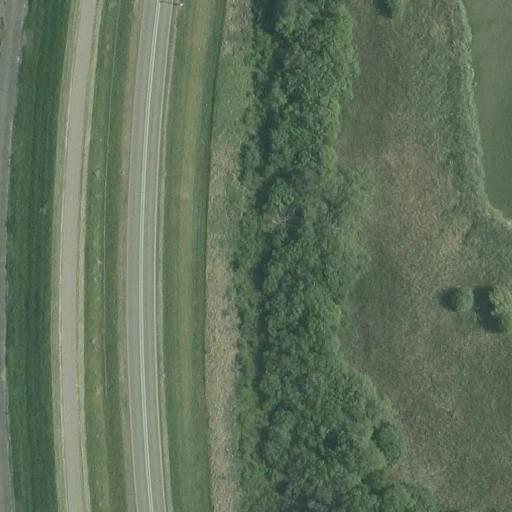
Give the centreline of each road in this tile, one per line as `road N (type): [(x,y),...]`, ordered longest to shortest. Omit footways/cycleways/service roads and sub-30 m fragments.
road 1 (trunk): [(149,511),(133,218),(155,0)]
road 2 (unclassified): [(76,511),(66,288),(88,0)]
